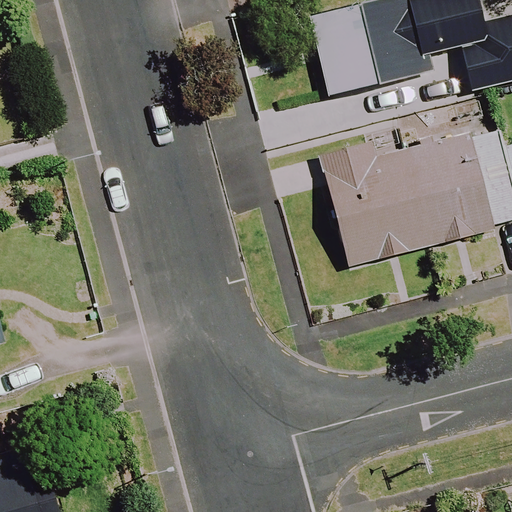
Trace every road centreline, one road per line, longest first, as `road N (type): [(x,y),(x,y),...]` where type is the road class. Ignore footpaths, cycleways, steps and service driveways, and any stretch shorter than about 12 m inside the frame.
road 1 (residential): [(241,446),(119,0)]
road 2 (residential): [(241,446),(511,377)]
